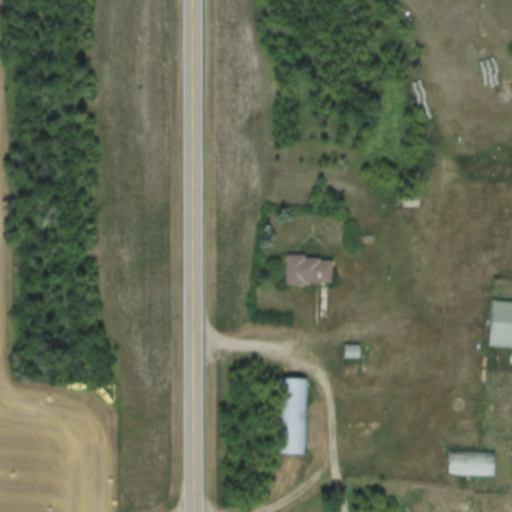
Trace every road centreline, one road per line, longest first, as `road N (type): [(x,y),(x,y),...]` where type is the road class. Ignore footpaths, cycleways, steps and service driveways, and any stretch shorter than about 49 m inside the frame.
road 1 (secondary): [(192,511),(190,0)]
road 2 (track): [(511,405),(479,423),(419,421),(315,365)]
